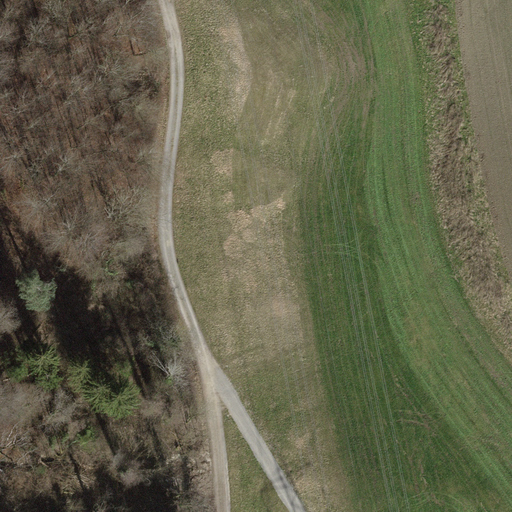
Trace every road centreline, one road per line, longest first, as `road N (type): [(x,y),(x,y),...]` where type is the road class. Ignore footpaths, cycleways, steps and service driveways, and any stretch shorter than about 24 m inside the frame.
road 1 (track): [(226,511),(205,349),(172,258),(168,170),(186,60),(173,0)]
road 2 (track): [(0,180),(65,315),(109,383),(180,464),(224,500)]
road 3 (track): [(299,511),(205,349)]
